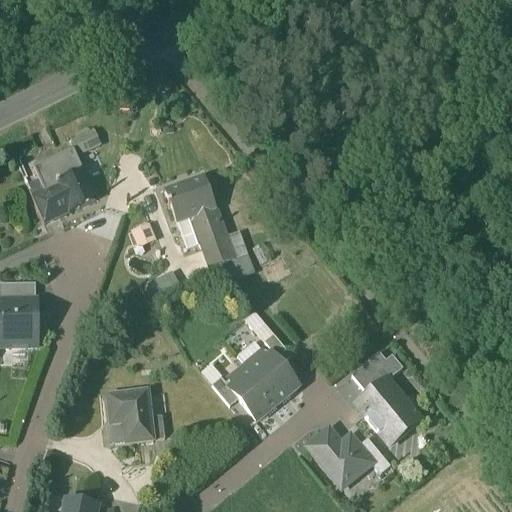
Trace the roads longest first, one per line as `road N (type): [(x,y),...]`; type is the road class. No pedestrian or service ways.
road 1 (track): [(511,474),(155,38)]
road 2 (residential): [(13,511),(23,457),(82,279),(71,233),(0,266)]
road 3 (residential): [(189,511),(320,400)]
road 4 (secondary): [(0,117),(134,49)]
